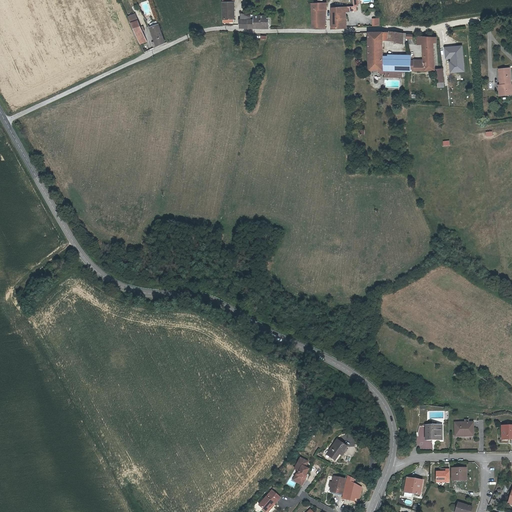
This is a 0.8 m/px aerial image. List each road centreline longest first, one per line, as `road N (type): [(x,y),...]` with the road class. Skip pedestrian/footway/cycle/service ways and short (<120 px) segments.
road 1 (secondary): [(389,466),(388,411),(351,373),(208,299),(136,291),(93,268),(5,121)]
road 2 (residential): [(479,17),(323,32),(204,31),(5,121)]
